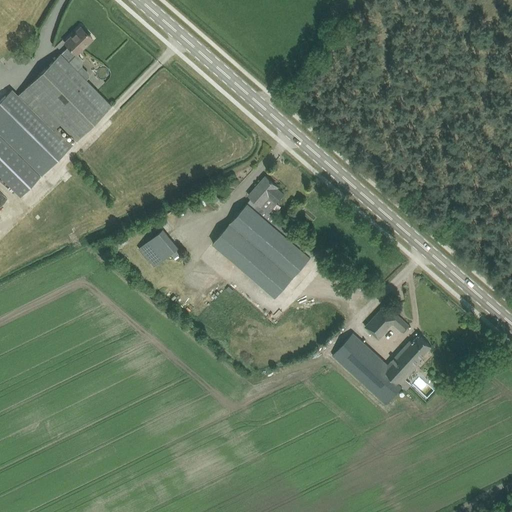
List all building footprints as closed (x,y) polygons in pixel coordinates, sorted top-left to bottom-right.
[(69,46),(61,54),(77,70),(82,66),(82,58),(77,53),(92,38),(81,26),(65,42),(69,46)] [(77,70),(61,54),(60,53),(18,94),(12,88),(0,100),(0,177),(20,197),(71,147),(54,130),(60,124),(76,140),(111,105),(77,70)] [(214,243),(276,297),(309,259),(315,251),(270,212),(278,202),(277,201),(284,193),(277,188),(278,186),(266,176),(260,183),(249,195),(253,199),(214,243)] [(166,228),(139,246),(153,267),(173,253),(175,257),(182,252),(166,228)] [(380,311),(366,326),(379,338),(399,316),(386,304),(380,311)] [(353,333),(334,354),(364,381),(387,402),(402,385),(401,384),(406,378),(417,366),(409,359),(411,357),(402,349),(392,361),(389,365),(353,333)] [(404,347),(402,349),(411,357),(409,359),(417,366),(422,361),(420,359),(425,353),(432,345),(420,334),(413,342),(411,340),(404,347)]
